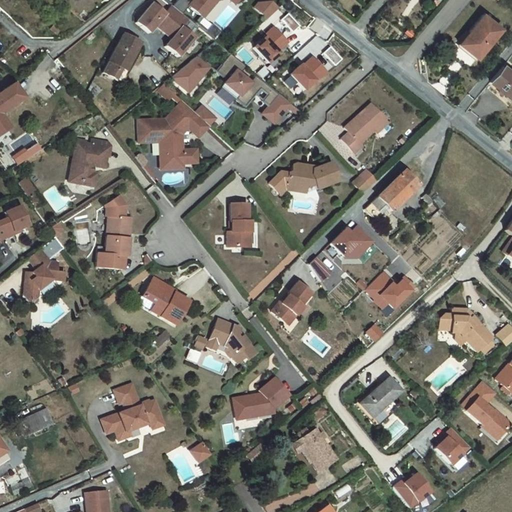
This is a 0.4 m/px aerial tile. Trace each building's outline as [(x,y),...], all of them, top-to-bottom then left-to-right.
[(180,17),(173,26),(180,32),(183,34),(190,25),(204,36),(211,28),(207,25),(215,16),(218,18),(223,12),(236,22),(250,4),(244,0),(211,0),(212,3),(206,4),(201,9),(199,12),(195,12),(190,8),(194,3),(195,1),(193,0),(172,0),(166,6),(180,17)] [(413,0),(428,12),(435,4),(438,0),(413,0)] [(201,9),(194,3),(190,8),(195,12),(199,12),(201,9)] [(439,7),(435,4),(428,12),(425,16),(430,19),(439,7)] [(278,20),(289,33),(297,26),(285,13),(278,20)] [(257,20),(254,25),(267,35),(277,25),(269,18),(257,20)] [(154,23),(137,41),(148,51),(156,43),(163,50),(180,32),(173,26),(172,25),(165,33),(154,23)] [(473,29),(449,58),(468,72),(492,44),(473,29)] [(180,32),(163,50),(171,57),(164,65),(175,76),(193,56),(182,46),(189,38),(183,34),(180,32)] [(213,44),(208,50),(217,57),(222,51),(213,44)] [(325,72),(339,59),(327,46),(313,59),(325,72)] [(208,50),(206,53),(215,60),(217,57),(208,50)] [(122,51),(100,89),(109,94),(115,84),(119,86),(122,87),(130,74),(131,74),(139,61),(122,51)] [(307,54),(284,75),(301,92),(323,71),(307,54)] [(216,61),(199,73),(201,76),(216,65),(230,76),(232,74),(216,61)] [(199,73),(197,75),(209,87),(211,85),(201,76),(199,73)] [(224,84),(219,91),(229,100),(237,90),(241,94),(247,86),(232,74),(230,76),(224,84)] [(197,75),(171,94),(187,110),(209,87),(197,75)] [(507,115),(511,108),(511,93),(496,81),(484,97),(507,115)] [(112,96),(119,86),(115,84),(109,94),(112,96)] [(229,100),(226,103),(241,115),(251,102),(237,90),(229,100)] [(251,102),(241,115),(238,118),(247,126),(262,107),(269,114),(264,120),(267,123),(278,111),(257,95),(251,102)] [(163,100),(155,105),(167,117),(173,110),(163,100)] [(0,128),(17,118),(7,104),(0,108),(0,149),(8,144),(0,131),(0,128)] [(292,123),(278,111),(267,123),(282,135),(289,126),(292,123)] [(137,137),(138,160),(158,158),(161,158),(162,174),(168,181),(182,180),(181,167),(181,160),(180,151),(186,145),(197,133),(194,130),(181,118),(164,135),(137,137)] [(373,152),(387,138),(370,122),(355,138),(373,152)] [(201,123),(194,130),(197,133),(207,143),(214,136),(201,123)] [(301,131),(292,123),(289,126),(298,134),(301,131)] [(197,133),(186,145),(197,154),(207,143),(197,133)] [(365,162),(373,152),(355,138),(348,146),(351,150),(344,157),(361,174),(369,166),(365,162)] [(161,158),(158,158),(160,187),(182,185),(182,180),(168,181),(162,174),(161,158)] [(88,165),(74,162),(66,203),(79,205),(80,200),(88,202),(90,194),(90,191),(89,191),(89,186),(102,189),(107,164),(89,161),(88,165)] [(196,166),(181,167),(182,180),(196,180),(196,166)] [(25,176),(14,182),(24,197),(34,191),(25,176)] [(368,196),(375,189),(364,179),(357,185),(368,196)] [(338,201),(334,183),(329,185),(308,181),(300,182),(300,189),(294,189),(286,188),(275,200),(284,208),(289,202),(289,201),(289,199),(290,198),(293,198),(293,199),(312,202),(323,200),(324,204),(338,201)] [(395,184),(357,224),(368,234),(380,222),(383,225),(409,198),(395,184)] [(368,196),(357,185),(349,193),(360,204),(368,196)] [(80,200),(79,205),(91,207),(93,195),(90,194),(88,202),(80,200)] [(289,202),(284,208),(287,210),(292,204),(312,207),(312,202),(293,199),(293,198),(290,198),(289,199),(289,201),(289,202)] [(420,218),(424,214),(417,207),(413,210),(420,218)] [(103,231),(106,231),(102,262),(101,269),(94,269),(92,282),(119,285),(121,272),(124,272),(126,254),(122,254),(125,234),(122,233),(123,221),(117,211),(103,221),(104,223),(103,231)] [(32,212),(26,216),(32,225),(38,220),(32,212)] [(511,216),(494,240),(508,250),(511,244),(511,216)] [(6,235),(0,237),(0,245),(3,255),(12,252),(11,249),(18,247),(26,244),(19,224),(4,229),(6,235)] [(250,240),(251,225),(231,224),(230,243),(232,243),(231,252),(227,252),(226,266),(246,266),(246,258),(252,257),(253,241),(250,240)] [(323,243),(338,258),(345,252),(352,260),(371,242),(353,224),(345,231),(340,227),(323,243)] [(511,253),(508,250),(497,264),(511,275),(511,253)] [(313,256),(303,264),(318,281),(328,272),(313,256)] [(95,261),(94,269),(101,269),(102,262),(95,261)] [(19,294),(17,308),(20,314),(25,314),(30,311),(32,303),(46,294),(58,296),(59,287),(51,286),(52,278),(45,277),(35,263),(23,272),(31,283),(26,286),(28,288),(19,294)] [(26,286),(21,285),(19,294),(28,288),(26,286)] [(165,305),(146,296),(136,315),(149,322),(145,329),(171,342),(184,318),(168,310),(167,312),(162,310),(165,305)] [(306,308),(292,297),(281,310),(284,312),(278,320),(275,318),(267,328),(282,338),(287,333),(290,335),(301,321),(298,318),(306,308)] [(486,350),(467,329),(462,332),(459,329),(460,323),(450,321),(449,326),(443,325),(442,328),(438,332),(434,343),(443,345),(444,348),(452,347),(470,364),(486,350)] [(193,335),(190,348),(200,350),(204,337),(193,335)] [(500,337),(489,348),(498,358),(509,347),(500,337)] [(231,347),(208,339),(201,362),(209,365),(210,363),(219,366),(225,373),(223,374),(229,381),(237,375),(239,378),(248,371),(235,354),(231,357),(229,353),(231,347)] [(197,361),(190,359),(187,369),(194,371),(197,361)] [(511,366),(491,390),(508,404),(511,400),(511,366)] [(122,402),(125,411),(138,407),(132,385),(114,390),(117,400),(118,403),(122,402)] [(377,399),(354,420),(367,433),(381,420),(395,407),(382,393),(377,399)] [(282,411),(267,394),(252,407),(254,410),(249,415),(247,412),(234,415),(238,431),(256,427),(257,432),(268,429),(267,424),(282,411)] [(455,419),(477,438),(479,435),(495,448),(505,436),(489,423),(488,425),(479,417),(489,405),(476,394),(455,419)] [(125,411),(99,418),(103,432),(111,430),(114,440),(124,437),(126,434),(125,430),(147,424),(150,426),(157,424),(159,421),(153,403),(149,404),(148,402),(142,404),(142,406),(138,407),(125,411)] [(44,418),(15,428),(20,444),(49,434),(44,418)] [(367,433),(364,435),(372,443),(388,428),(381,420),(367,433)] [(256,427),(238,431),(239,436),(257,432),(256,427)] [(477,438),(476,439),(491,452),(495,448),(479,435),(477,438)] [(198,441),(185,451),(195,464),(208,454),(198,441)] [(434,458),(429,462),(445,478),(464,460),(445,442),(438,450),(440,452),(434,458)] [(316,447),(302,458),(294,464),(300,471),(303,468),(305,467),(314,479),(321,488),(338,475),(316,447)] [(440,452),(438,450),(432,456),(434,458),(440,452)] [(201,470),(199,471),(202,476),(210,470),(202,459),(196,464),(201,470)] [(262,461),(248,473),(255,481),(269,469),(262,461)] [(191,468),(199,479),(202,476),(199,471),(201,470),(196,464),(191,468)] [(305,467),(303,468),(312,480),(314,479),(305,467)] [(9,489),(0,492),(0,501),(12,497),(9,489)] [(396,497),(389,504),(394,511),(417,511),(425,505),(409,489),(405,493),(399,499),(396,497)] [(104,511),(104,500),(82,501),(82,511),(104,511)]
